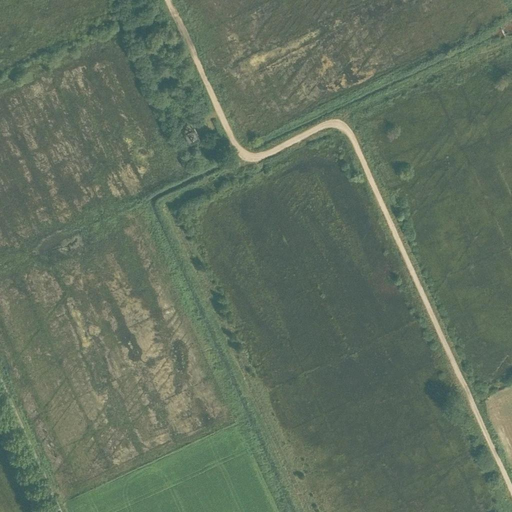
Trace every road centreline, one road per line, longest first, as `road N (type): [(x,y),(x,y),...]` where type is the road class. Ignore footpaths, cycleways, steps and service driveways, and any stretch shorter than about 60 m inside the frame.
road 1 (track): [(167,0),(246,158),(255,161),(329,124),(350,133),(511,487)]
road 2 (track): [(246,158),(162,208),(302,511)]
road 3 (unclassified): [(61,511),(0,377)]
